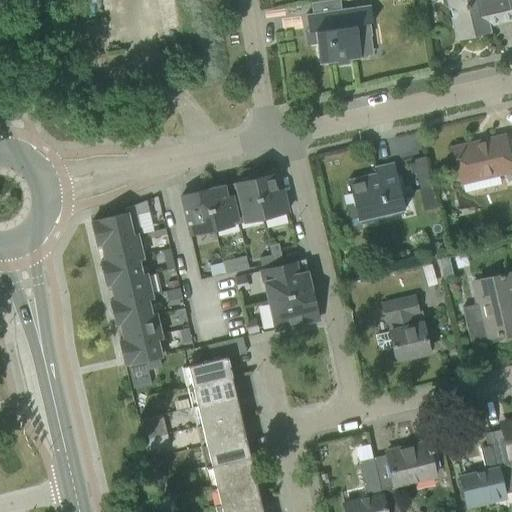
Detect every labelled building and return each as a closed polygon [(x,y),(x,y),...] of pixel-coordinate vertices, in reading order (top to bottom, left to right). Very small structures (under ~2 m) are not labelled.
[(511,19),(511,0),(441,0),(443,4),(445,7),(449,8),(452,20),(457,39),(488,32),(487,26),(511,19)] [(325,12),(306,15),(308,33),(314,32),(316,44),(319,65),(336,63),(337,67),(349,65),(348,61),(360,59),(358,39),(357,38),(371,36),(371,33),(369,24),(372,23),(370,5),(325,12)] [(110,47),(118,46),(116,22),(84,24),(87,65),(111,63),(110,47)] [(470,145),(453,149),(457,168),(460,178),(461,184),(498,175),(511,172),(509,161),(508,156),(503,137),(489,140),(490,142),(470,147),(470,145)] [(413,163),(408,164),(411,174),(416,172),(419,189),(431,186),(425,161),(413,163)] [(403,211),(397,182),(392,163),(374,167),(377,178),(351,185),(349,179),(347,180),(353,204),(346,205),(352,231),(377,225),(376,217),(403,211)] [(272,179),(271,175),(251,180),(255,199),(260,198),(265,217),(287,212),(279,177),(272,179)] [(255,199),(251,180),(235,183),(236,187),(229,189),(238,224),(265,217),(260,198),(255,199)] [(212,209),(207,211),(211,230),(226,226),(238,224),(229,189),(224,190),(223,186),(207,190),(212,209)] [(182,196),(180,196),(186,219),(189,234),(189,235),(211,230),(207,211),(212,209),(207,190),(187,195),(182,196)] [(91,222),(96,246),(101,245),(137,236),(142,235),(137,215),(149,212),(147,207),(146,201),(124,209),(126,214),(114,216),(91,222)] [(137,236),(101,245),(104,260),(118,257),(119,264),(138,260),(142,259),(140,250),(137,236)] [(282,261),(279,250),(278,244),(268,246),(270,255),(272,263),(282,261)] [(272,263),(270,255),(258,258),(260,266),(272,263)] [(100,261),(100,262),(105,286),(106,285),(110,284),(141,276),(141,275),(140,268),(138,260),(119,264),(118,257),(104,260),(100,261)] [(448,258),(439,260),(443,279),(453,277),(448,258)] [(292,297),(291,293),(310,288),(306,272),(297,275),(294,263),(261,271),(268,303),(292,297)] [(223,267),(222,264),(208,267),(211,278),(213,277),(224,275),(224,274),(223,267)] [(477,303),(461,307),(469,342),(471,342),(480,339),(481,345),(486,344),(498,342),(497,341),(502,340),(501,335),(511,332),(511,321),(507,301),(511,299),(511,273),(472,283),(477,303)] [(141,276),(110,284),(114,300),(127,297),(128,304),(147,299),(152,298),(149,289),(146,274),(141,275),(141,276)] [(179,288),(165,292),(167,301),(181,298),(179,288)] [(317,320),(315,309),(310,288),(291,293),(292,297),(268,303),(275,330),(317,320)] [(109,301),(115,325),(119,324),(119,323),(151,316),(151,315),(149,309),(147,299),(128,304),(127,297),(114,300),(109,301)] [(424,325),(421,310),(417,311),(414,298),(382,305),(390,332),(375,336),(378,351),(392,347),(395,359),(428,352),(422,326),(424,325)] [(178,322),(186,320),(183,308),(176,310),(178,322)] [(151,316),(119,323),(119,324),(123,340),(136,337),(138,343),(161,338),(158,327),(155,314),(151,315),(151,316)] [(163,349),(161,338),(138,343),(136,337),(123,340),(118,341),(124,365),(143,360),(158,357),(165,355),(163,349)] [(216,341),(218,356),(244,353),(242,338),(216,341)] [(160,367),(158,357),(143,360),(144,363),(127,367),(132,389),(151,385),(147,370),(160,367)] [(187,366),(191,386),(192,387),(231,378),(226,357),(187,366)] [(235,397),(231,378),(192,387),(196,407),(235,397)] [(151,412),(166,408),(163,396),(148,400),(151,412)] [(240,417),(235,397),(196,407),(201,426),(240,417)] [(161,415),(138,420),(143,440),(166,434),(161,415)] [(245,437),(240,417),(201,426),(206,446),(245,437)] [(488,433),(491,445),(495,463),(510,460),(509,456),(511,455),(511,422),(501,425),(502,430),(488,433)] [(249,457),(245,437),(206,446),(210,466),(249,457)] [(373,458),(380,490),(394,487),(394,486),(434,476),(429,453),(432,452),(432,449),(428,450),(426,443),(385,452),(386,455),(373,458)] [(511,489),(511,470),(510,460),(495,463),(491,445),(479,448),(485,472),(460,477),(467,507),(483,503),(482,500),(503,495),(503,492),(511,489)] [(254,477),(249,457),(210,466),(215,486),(254,477)] [(259,496),(254,477),(215,486),(220,506),(259,496)] [(399,511),(394,487),(380,490),(382,496),(343,505),(344,511),(399,511)] [(262,511),(259,496),(220,506),(221,511),(262,511)]
